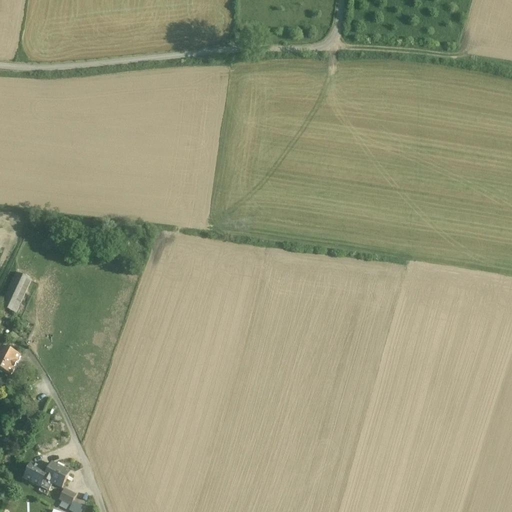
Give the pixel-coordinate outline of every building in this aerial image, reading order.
[(131,245),(138,252),(147,242),(140,235),(131,245)] [(15,274),(0,306),(16,314),(31,281),(15,274)] [(13,353),(1,347),(0,350),(0,358),(16,366),(21,357),(18,356),(13,353)] [(16,366),(0,358),(0,370),(11,376),(16,366)] [(48,474),(32,466),(25,480),(49,493),(53,485),(62,490),(70,474),(52,465),(48,474)] [(65,490),(59,501),(71,507),(74,502),(77,496),(65,490)] [(81,511),(83,507),(74,502),(71,507),(69,511),(81,511)]
